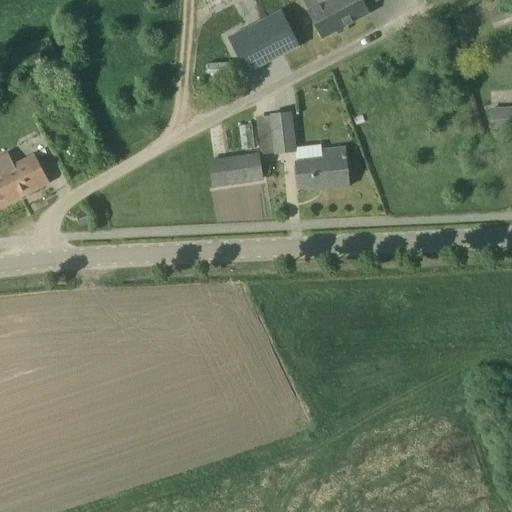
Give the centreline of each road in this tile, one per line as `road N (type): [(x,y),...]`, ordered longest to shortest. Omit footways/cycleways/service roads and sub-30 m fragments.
road 1 (unclassified): [(40,259),(49,218),(81,190),(425,11)]
road 2 (tertiary): [(511,234),(40,259)]
road 3 (track): [(176,136),(188,0)]
